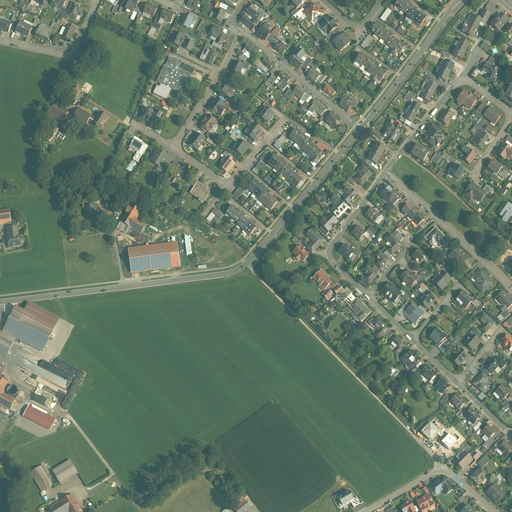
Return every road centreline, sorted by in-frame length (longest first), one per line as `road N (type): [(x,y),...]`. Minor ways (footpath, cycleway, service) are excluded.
road 1 (tertiary): [(359,129),(241,267),(0,302)]
road 2 (residential): [(385,172),(511,288)]
road 3 (tertiary): [(460,0),(359,129)]
road 4 (residential): [(385,172),(330,248),(368,297)]
road 5 (residential): [(242,32),(359,129)]
road 6 (residential): [(242,32),(173,148)]
road 7 (residential): [(98,0),(69,56),(0,42)]
road 8 (residential): [(462,76),(385,172)]
